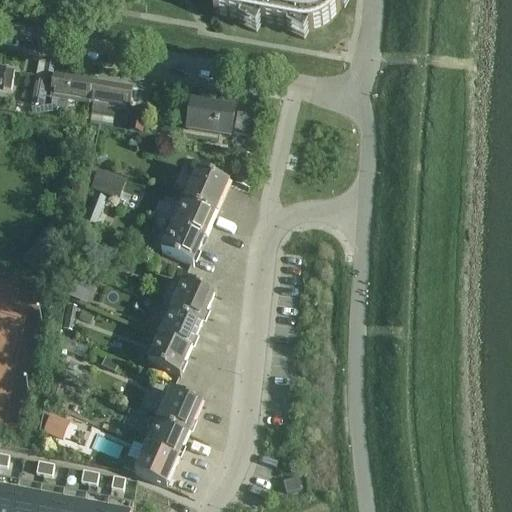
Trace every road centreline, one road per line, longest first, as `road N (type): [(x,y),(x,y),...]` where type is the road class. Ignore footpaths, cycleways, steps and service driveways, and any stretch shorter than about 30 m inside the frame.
road 1 (residential): [(211,511),(236,472),(250,426),(276,221),(320,211),(365,217)]
road 2 (residential): [(360,96),(0,30)]
road 3 (unclassified): [(366,511),(354,415),(365,217)]
road 4 (unclassified): [(365,217),(369,133),(360,96)]
